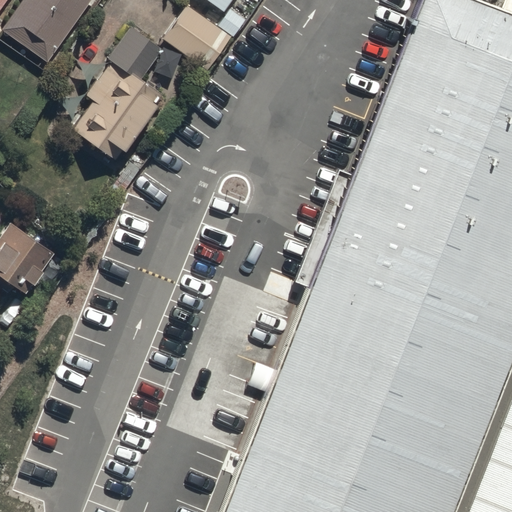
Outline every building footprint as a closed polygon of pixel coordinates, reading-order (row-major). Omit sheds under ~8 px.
[(83,0),(13,0),(0,19),(0,22),(44,55),(83,0)] [(446,511),(511,345),(511,0),(419,0),(217,511),(446,511)] [(214,22),(183,1),(160,36),(204,66),(227,33),(230,35),(242,17),(225,6),(214,22)] [(78,83),(93,94),(69,127),(111,157),(161,88),(141,74),(162,45),(124,18),(78,83)] [(8,217),(0,228),(0,278),(1,278),(19,291),(51,247),(8,217)] [(511,511),(511,373),(458,511),(511,511)]
